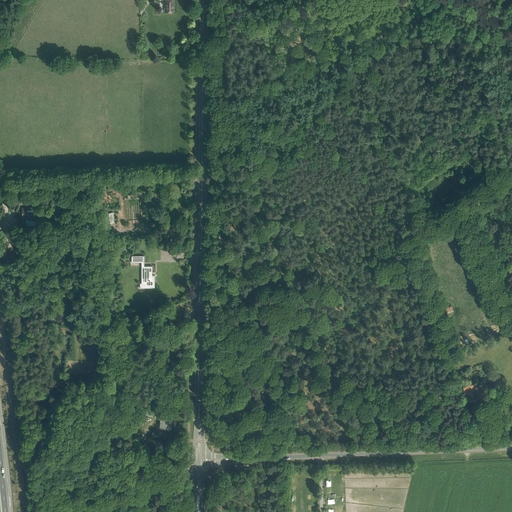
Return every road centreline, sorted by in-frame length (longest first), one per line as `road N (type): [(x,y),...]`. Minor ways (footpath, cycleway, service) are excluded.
road 1 (tertiary): [(198,460),(511,447)]
road 2 (tertiary): [(198,460),(202,170)]
road 3 (unclassified): [(202,170),(0,180)]
road 4 (tertiary): [(202,170),(203,0)]
